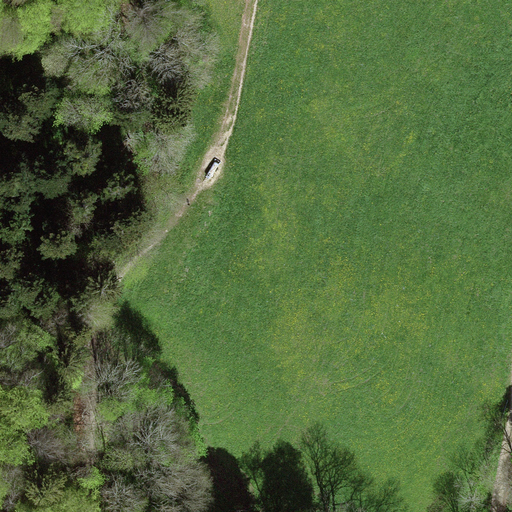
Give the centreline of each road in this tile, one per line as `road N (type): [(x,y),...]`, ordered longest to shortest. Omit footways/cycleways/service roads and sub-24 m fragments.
road 1 (track): [(251,0),(242,76),(220,146),(190,196),(124,266)]
road 2 (track): [(88,511),(89,341),(94,311),(124,266)]
